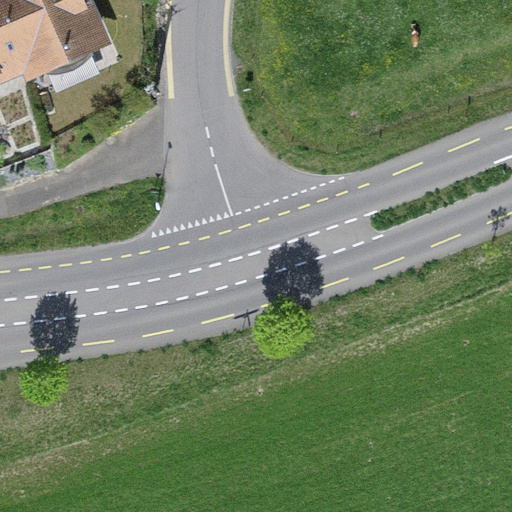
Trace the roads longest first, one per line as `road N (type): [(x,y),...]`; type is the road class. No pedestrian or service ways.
road 1 (primary): [(511,160),(216,267)]
road 2 (tertiary): [(216,267),(199,70),(203,0)]
road 3 (primary): [(216,267),(98,297),(0,310)]
